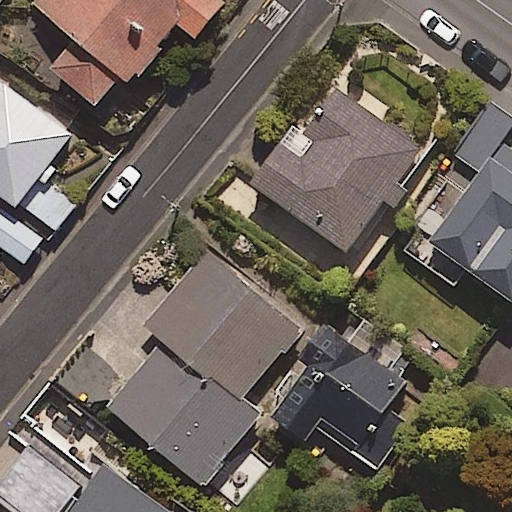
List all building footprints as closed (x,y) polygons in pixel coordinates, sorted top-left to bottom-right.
[(40,0),(39,2),(80,34),(55,66),(102,103),(126,72),(136,80),(182,21),(200,35),(227,1),(225,0),(40,0)] [(76,133),(0,79),(0,188),(57,229),(76,203),(43,179),(76,133)] [(425,147),(338,83),(307,125),(300,120),(257,179),(351,248),(425,147)] [(511,294),(511,140),(507,137),(511,129),(511,123),(492,110),(461,155),(478,167),(430,238),(511,294)] [(0,255),(6,248),(26,263),(44,238),(0,207),(0,255)] [(303,327),(208,250),(149,324),(165,338),(111,405),(208,483),(265,412),(246,398),(303,327)] [(408,378),(332,328),(275,417),(309,439),(317,425),(381,467),(394,448),(372,434),(408,378)] [(61,511),(90,475),(23,423),(0,453),(0,497),(19,511),(61,511)] [(181,511),(110,463),(75,511),(181,511)]
